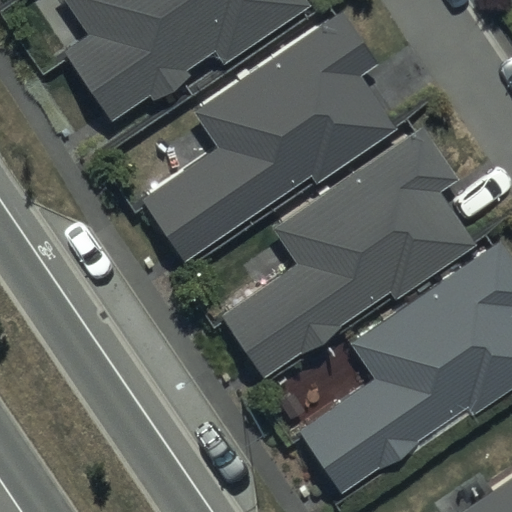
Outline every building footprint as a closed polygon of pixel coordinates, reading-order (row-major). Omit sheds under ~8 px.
[(64,37),(46,48),(84,106),(102,95),(106,102),(142,78),(155,98),(193,74),(180,53),(208,35),(216,47),(288,0),(71,0),(81,16),(59,30),(64,37)] [(139,186),(121,199),(157,252),(174,240),(175,241),(303,158),(308,166),(388,114),(353,60),(371,49),(339,0),(328,0),(187,93),(212,131),(136,181),(139,186)] [(218,304),(200,316),(235,368),(246,361),(250,367),(295,338),(304,351),(341,327),(330,310),(383,276),(388,283),(469,230),(433,174),(450,164),(417,113),(268,212),(291,247),(214,296),(218,304)] [(376,383),(303,432),(333,477),(461,393),(465,399),(511,367),(511,319),(503,306),(511,300),(511,277),(496,253),(352,347),(376,383)] [(511,511),(511,457),(432,511),(511,511)]
